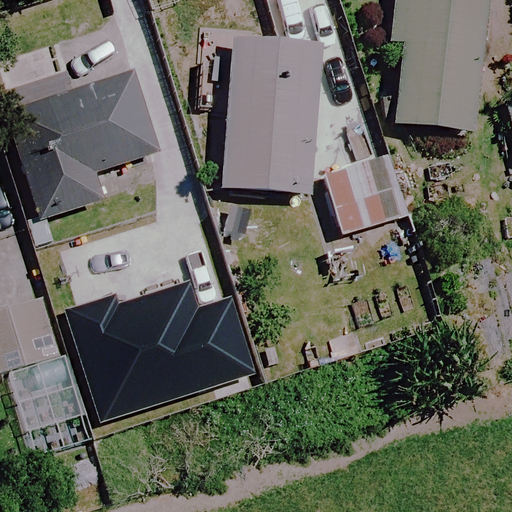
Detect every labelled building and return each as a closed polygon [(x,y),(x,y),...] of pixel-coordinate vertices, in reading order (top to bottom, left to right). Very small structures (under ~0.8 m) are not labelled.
[(487,0),(396,0),(393,51),(402,52),(396,134),(478,140),(487,0)] [(303,204),(316,55),(234,47),(220,196),(303,204)] [(154,159),(129,80),(3,121),(37,227),(97,208),(88,181),(154,159)] [(399,224),(382,164),(319,181),(335,242),(399,224)] [(212,233),(196,169),(135,184),(151,248),(212,233)] [(0,379),(53,365),(37,306),(0,316),(0,379)]
